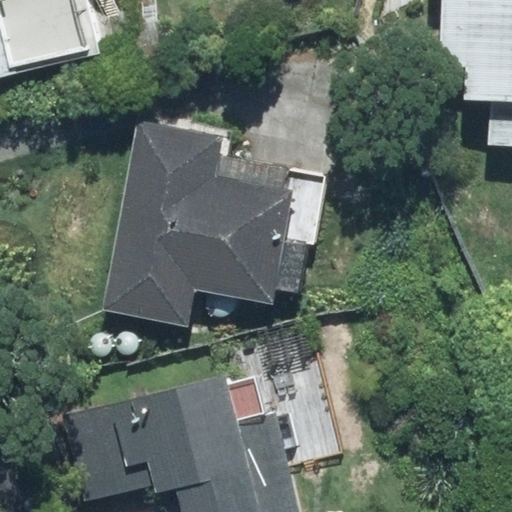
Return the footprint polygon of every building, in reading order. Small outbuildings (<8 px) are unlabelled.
[(0,0),(0,90),(119,60),(103,0),(0,0)] [(511,0),(461,0),(460,65),(488,65),(487,99),(504,99),(503,144),(511,143),(511,0)] [(211,298),(291,312),(313,198),(300,196),(304,175),(236,163),(240,144),(151,127),(115,317),(205,334),(211,298)] [(354,348),(345,314),(321,319),(330,354),(354,348)] [(259,425),(247,383),(160,405),(158,396),(68,420),(91,508),(172,487),(176,505),(195,499),(198,511),(310,511),(286,418),(259,425)]
